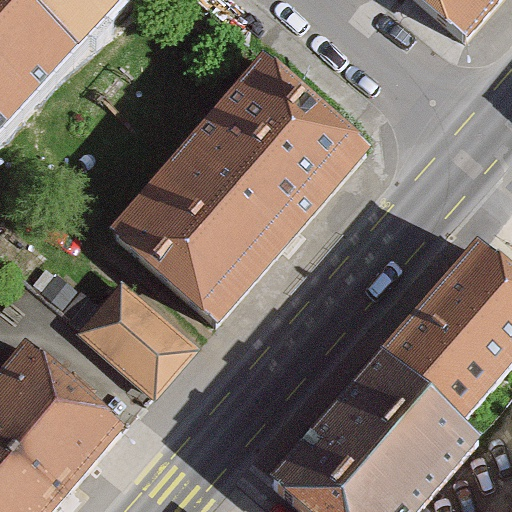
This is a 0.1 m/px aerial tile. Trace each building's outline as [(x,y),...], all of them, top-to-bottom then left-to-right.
[(0,0),(0,139),(81,50),(25,0),(0,0)] [(126,0),(25,0),(81,50),(126,0)] [(504,0),(412,0),(465,45),(504,0)] [(376,151),(272,59),(115,238),(219,329),(376,151)] [(511,293),(483,267),(383,377),(464,450),(511,397),(511,293)] [(156,405),(198,355),(128,296),(86,346),(156,405)] [(0,511),(54,511),(124,430),(28,349),(0,382),(0,511)] [(383,377),(273,497),(289,511),(426,511),(475,460),(464,450),(383,377)]
